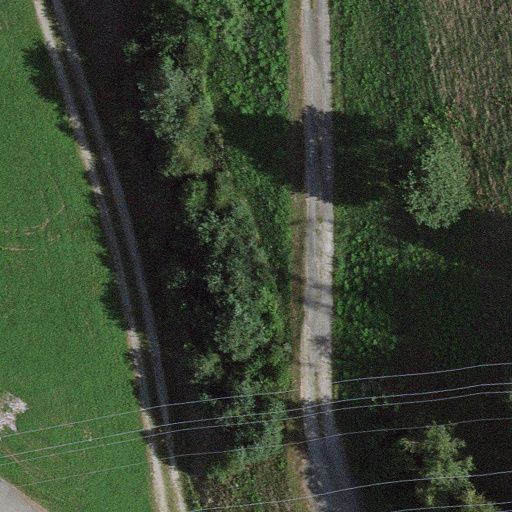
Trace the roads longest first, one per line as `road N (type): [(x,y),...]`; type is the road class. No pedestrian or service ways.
road 1 (track): [(48,0),(128,277),(175,511)]
road 2 (track): [(313,0),(317,375),(341,511)]
